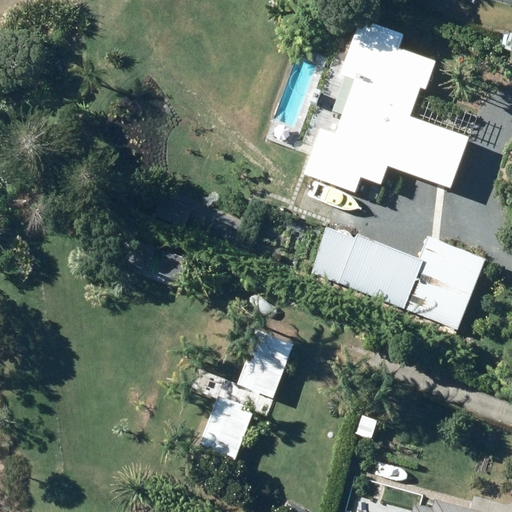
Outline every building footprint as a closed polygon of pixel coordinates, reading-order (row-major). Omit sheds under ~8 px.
[(101,3),(84,11),(88,18),(105,10),(101,3)] [(362,36),(347,78),(362,83),(338,147),(396,168),(425,89),(431,91),(441,65),(422,58),(429,39),(380,21),(373,40),(362,36)] [(275,182),(248,251),(461,333),(488,263),(433,241),(424,263),(362,239),(360,243),(327,230),(338,201),(321,194),(301,246),(291,242),(309,195),(275,182)] [(129,235),(116,265),(183,294),(196,265),(129,235)] [(262,335),(242,388),(276,401),(297,349),(262,335)] [(222,401),(203,454),(237,467),(257,413),(222,401)] [(488,511),(433,498),(430,509),(416,506),(414,511),(488,511)]
